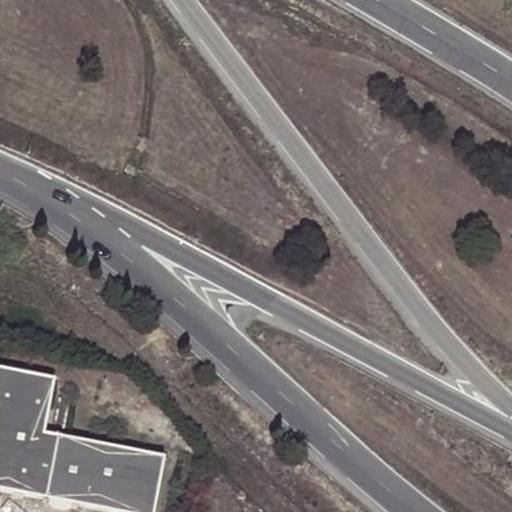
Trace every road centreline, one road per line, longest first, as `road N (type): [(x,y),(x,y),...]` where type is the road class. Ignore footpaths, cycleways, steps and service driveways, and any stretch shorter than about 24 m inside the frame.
road 1 (primary): [(16,181),(144,236),(511,430)]
road 2 (primary): [(180,0),(417,310),(511,408)]
road 3 (primary): [(16,181),(134,264),(413,511)]
road 4 (primary): [(377,0),(511,84)]
